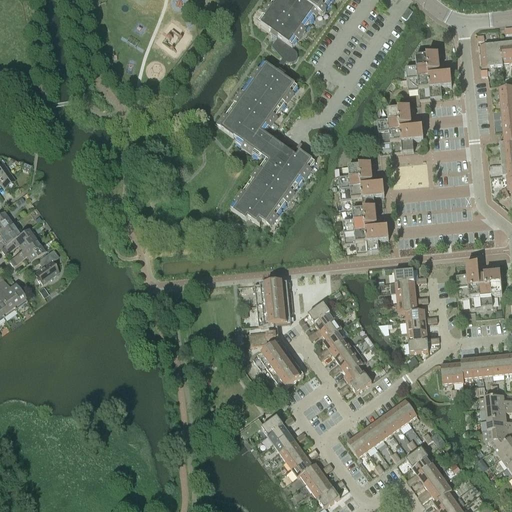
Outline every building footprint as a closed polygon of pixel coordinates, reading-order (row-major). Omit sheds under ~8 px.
[(276,0),(275,2),(270,9),(269,8),(266,13),(262,18),(263,19),(258,26),(272,36),(271,38),(276,42),(278,40),(292,50),(297,43),(298,44),(302,39),(306,34),(304,33),(309,27),(314,20),(315,21),(318,16),(322,19),(326,13),(325,12),(330,6),(333,0),(335,0),(336,0),(335,0),(276,0)] [(401,19),(406,22),(412,14),(408,10),(401,19)] [(224,118),(217,128),(232,139),(233,140),(234,139),(237,141),(235,144),(236,145),(242,149),(241,150),(246,154),(251,158),(252,156),(260,162),(262,159),(266,162),(259,171),(258,170),(254,175),(251,180),(252,181),(247,188),(243,194),(241,193),(238,198),(234,204),(235,204),(230,211),(245,222),(246,222),(248,220),(259,228),(260,227),(259,227),(262,224),(270,230),(274,225),(278,219),(277,218),(281,212),(286,205),(287,206),(291,201),(295,196),(293,195),(298,188),(303,182),(304,183),(308,178),(311,172),(310,172),(315,165),(313,163),(317,158),(300,145),(296,151),(299,153),(296,158),(290,154),(291,152),(284,147),(283,149),(264,136),(269,130),(270,130),(274,125),(277,120),(276,119),(281,113),(285,106),(287,107),(290,102),(294,97),(293,96),(298,89),(283,79),(285,77),(280,73),(287,64),(288,64),(288,65),(289,65),(290,65),(291,65),(292,65),(293,65),(293,64),(294,64),(295,64),(295,63),(296,63),(296,62),(297,61),(297,60),(298,59),(298,58),(298,57),(298,56),(297,55),(297,54),(296,53),(295,52),(292,50),(278,40),(276,42),(272,49),(282,61),(274,72),(264,65),(259,72),(257,71),(254,76),(250,81),(251,82),(247,88),(242,95),(241,94),(237,99),(233,105),(234,106),(230,112),(225,118),(224,118)] [(502,65),(511,64),(511,59),(510,44),(500,45),(501,57),(502,65)] [(480,47),(481,58),(501,57),(500,45),(480,47)] [(419,103),(442,101),(441,90),(452,89),(450,77),(443,78),(441,62),(442,62),(442,63),(443,63),(442,56),(442,57),(437,57),(415,59),(416,70),(405,71),(407,93),(418,92),(419,103)] [(502,65),(501,57),(481,58),(482,70),(503,68),(502,65)] [(511,89),(499,91),(500,102),(511,100),(511,89)] [(511,111),(511,100),(500,102),(501,113),(511,111)] [(422,130),(414,131),(413,116),(414,116),(414,110),(413,110),(409,111),(409,110),(387,112),(388,123),(377,124),(379,147),(390,146),(391,156),(413,154),(412,143),(423,142),(422,130)] [(502,124),(511,122),(511,111),(501,113),(502,124)] [(511,122),(502,124),(503,135),(511,133),(511,122)] [(504,145),(511,144),(511,133),(503,135),(503,137),(504,145)] [(511,155),(511,144),(504,145),(499,145),(500,156),(511,155)] [(501,167),(511,165),(511,155),(500,156),(501,167)] [(23,166),(22,171),(29,173),(31,168),(24,165),(23,166)] [(511,176),(511,165),(501,167),(502,178),(506,178),(506,177),(511,176)] [(0,185),(4,191),(14,184),(2,167),(0,168),(0,185)] [(351,203),(352,213),(375,211),(374,200),(384,199),(383,187),(375,188),(374,173),(375,173),(375,167),(374,167),(370,168),(370,167),(348,169),(349,180),(338,181),(340,204),(351,203)] [(375,211),(352,213),(353,223),(342,225),(345,247),(355,246),(356,257),(379,255),(378,244),(389,243),(387,231),(380,232),(378,216),(379,216),(379,217),(380,217),(379,210),(379,211),(375,211)] [(0,235),(13,226),(5,214),(0,217),(0,235)] [(21,237),(13,226),(0,235),(0,244),(2,243),(5,248),(1,252),(30,231),(21,237)] [(9,263),(38,243),(30,231),(1,252),(5,258),(18,248),(22,254),(9,263)] [(46,254),(38,243),(9,263),(13,269),(26,260),(30,266),(46,254)] [(34,276),(41,287),(58,275),(51,265),(58,260),(53,253),(38,264),(42,270),(34,276)] [(494,273),(478,274),(477,267),(466,268),(467,278),(456,280),(458,302),(469,301),(470,312),(492,310),(491,299),(502,298),(500,275),(499,275),(499,271),(493,271),(493,272),(494,273)] [(403,274),(404,284),(418,283),(417,280),(414,280),(413,273),(403,274)] [(394,275),(395,285),(404,284),(403,274),(394,275)] [(0,279),(0,278),(0,290),(15,312),(27,303),(15,288),(9,292),(0,279)] [(391,296),(396,296),(415,294),(414,286),(422,286),(422,283),(422,280),(417,280),(418,283),(404,284),(395,285),(390,286),(391,296)] [(287,285),(254,288),(258,329),(291,326),(290,316),(292,315),(292,312),(291,298),(290,299),(290,295),(288,296),(287,285)] [(0,314),(4,320),(15,312),(0,290),(0,314)] [(397,306),(416,304),(419,303),(419,300),(416,301),(415,294),(396,296),(397,306)] [(417,314),(416,304),(397,306),(398,316),(405,316),(405,315),(417,314)] [(316,312),(322,321),(330,315),(323,306),(316,312)] [(314,326),(322,321),(316,312),(308,318),(314,326)] [(424,313),(417,314),(405,315),(405,316),(406,325),(429,323),(428,320),(425,320),(424,313)] [(314,335),(312,336),(315,341),(319,339),(317,336),(320,334),(336,323),(330,315),(322,321),(314,326),(318,332),(314,335)] [(433,326),(433,320),(428,320),(429,323),(406,325),(407,335),(426,334),(426,326),(433,326)] [(320,334),(326,342),(326,343),(339,334),(342,332),(336,323),(320,334)] [(329,353),(345,342),(349,338),(344,330),(342,332),(339,334),(326,343),(326,342),(323,344),(329,353)] [(431,346),(435,346),(435,343),(435,340),(427,341),(426,334),(407,335),(408,346),(418,345),(427,344),(431,343),(431,346)] [(331,356),(335,361),(350,350),(345,342),(329,353),(326,355),(328,358),(331,356)] [(304,378),(297,369),(299,368),(297,365),(298,365),(290,354),(289,354),(287,352),(286,353),(279,344),(253,363),(277,397),(304,378)] [(428,354),(427,344),(418,345),(419,355),(428,354)] [(419,355),(418,345),(408,346),(409,356),(419,355)] [(335,361),(341,370),(356,358),(350,350),(335,361)] [(511,357),(502,358),(503,378),(511,376),(511,357)] [(356,358),(341,370),(338,372),(340,374),(343,372),(346,378),(347,378),(359,369),(360,369),(363,367),(356,358)] [(502,358),(491,359),(493,379),(503,378),(502,358)] [(483,380),(493,379),(491,359),(481,360),(483,380)] [(415,360),(407,366),(410,371),(418,365),(415,360)] [(473,381),(483,380),(481,360),(471,361),(473,381)] [(460,362),(461,366),(463,382),(473,381),(471,361),(460,362)] [(461,366),(451,367),(453,386),(464,385),(463,382),(461,366)] [(442,387),(453,386),(451,367),(440,368),(442,387)] [(350,388),(358,383),(365,377),(360,369),(359,369),(347,378),(346,378),(344,380),(350,388)] [(372,386),(365,377),(358,383),(364,391),(372,386)] [(358,383),(350,388),(356,397),(364,391),(358,383)] [(480,412),(485,412),(511,409),(511,403),(504,404),(504,399),(479,401),(480,412)] [(406,403),(397,409),(408,425),(417,419),(406,403)] [(397,409),(389,415),(400,431),(408,425),(397,409)] [(511,409),(485,412),(486,423),(506,421),(505,416),(511,415),(511,409)] [(389,415),(380,421),(392,437),(400,431),(389,415)] [(277,419),(269,425),(275,433),(283,428),(277,419)] [(380,421),(372,427),(383,443),(392,437),(380,421)] [(486,423),(487,433),(511,430),(511,424),(506,425),(506,421),(486,423)] [(265,441),(267,439),(275,433),(269,425),(258,432),(265,441)] [(372,427),(364,433),(375,449),(383,443),(372,427)] [(283,428),(275,433),(267,439),(273,447),(289,436),(283,428)] [(488,444),(495,453),(510,441),(508,442),(507,437),(511,436),(511,430),(487,433),(482,434),(483,445),(488,444)] [(375,449),(364,433),(356,439),(367,455),(375,449)] [(273,447),(279,455),(295,444),(289,436),(273,447)] [(358,461),(367,455),(356,439),(347,445),(358,461)] [(495,453),(501,461),(511,453),(511,443),(510,441),(495,453)] [(295,444),(279,455),(285,464),(301,453),(295,444)] [(421,451),(413,456),(420,465),(427,459),(421,451)] [(285,464),(291,472),(307,461),(301,453),(285,464)] [(511,453),(501,461),(507,470),(511,466),(511,453)] [(412,471),(420,465),(413,456),(406,462),(412,471)] [(433,468),(427,459),(420,465),(412,471),(418,479),(433,468)] [(297,481),(300,479),(300,478),(313,469),(307,461),(291,472),(297,481)] [(300,479),(306,487),(322,475),(316,467),(313,469),(300,478),(300,479)] [(424,487),(439,476),(433,468),(418,479),(424,487)] [(322,475),(306,487),(312,495),(328,484),(322,475)] [(445,484),(439,476),(424,487),(430,495),(445,484)] [(312,495),(318,503),(326,498),(334,492),(328,484),(312,495)] [(445,484),(430,495),(427,498),(429,500),(431,498),(435,503),(436,504),(448,495),(449,495),(451,493),(445,484)] [(334,492),(326,498),(332,506),(340,501),(334,492)] [(436,504),(435,503),(432,506),(437,511),(441,511),(454,503),(449,495),(448,495),(436,504)] [(324,511),(332,506),(326,498),(318,503),(324,511)] [(459,511),(460,511),(454,503),(441,511),(459,511)]
